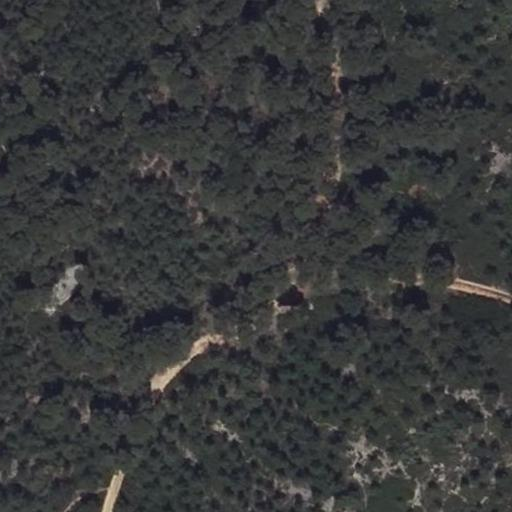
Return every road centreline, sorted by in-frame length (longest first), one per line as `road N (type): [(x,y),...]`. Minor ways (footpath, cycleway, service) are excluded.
road 1 (track): [(92,511),(99,482),(197,351),(207,321),(209,290),(160,0)]
road 2 (track): [(511,302),(443,278),(337,278),(301,290),(197,351)]
